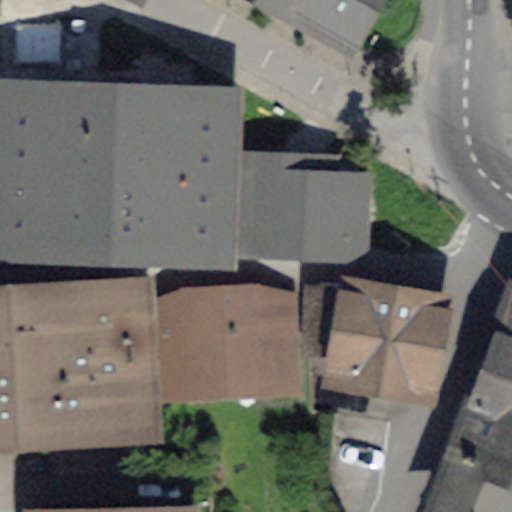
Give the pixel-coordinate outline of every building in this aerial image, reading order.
[(289,0),(354,36),(374,0),(289,0)] [(61,15),(17,13),(15,76),(58,77),(61,15)] [(15,105),(10,235),(243,244),(246,149),(221,148),(223,112),(15,105)] [(352,353),(347,375),(428,390),(442,310),(343,292),(310,291),(308,350),(352,353)] [(0,362),(16,425),(136,419),(129,297),(0,305),(0,362)] [(292,297),(147,303),(151,396),(175,395),(174,384),(296,379),(292,297)] [(511,511),(511,319),(440,511),(511,511)] [(0,425),(16,425),(0,362),(0,425)]
